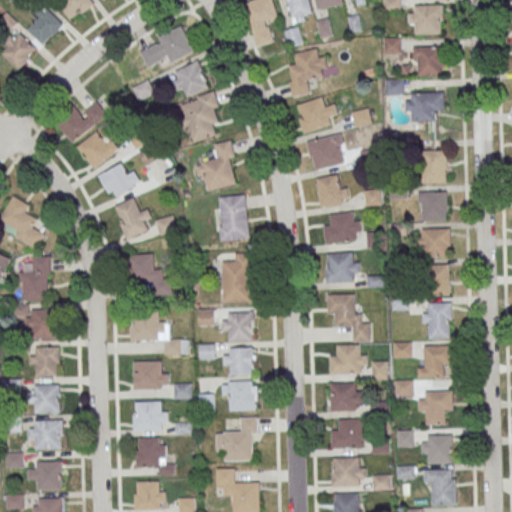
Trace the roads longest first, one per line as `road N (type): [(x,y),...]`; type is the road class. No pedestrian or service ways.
road 1 (residential): [(295,511),(281,202),(248,81),(209,0)]
road 2 (residential): [(492,511),(476,0)]
road 3 (residential): [(98,511),(89,267),(47,172),(0,128)]
road 4 (residential): [(0,149),(64,75),(165,0)]
